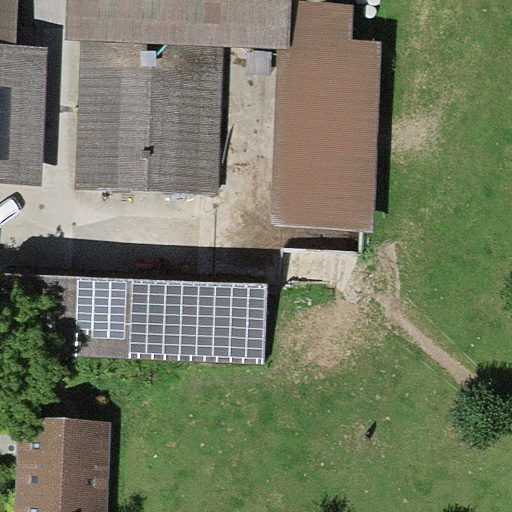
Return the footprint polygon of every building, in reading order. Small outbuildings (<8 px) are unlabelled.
[(0,0),(0,52),(17,53),(18,0),(0,0)] [(295,0),(67,0),(66,48),(81,48),(76,192),(218,197),(224,52),(281,54),(274,233),(375,237),(382,46),(354,45),(356,11),(295,9),(295,0)] [(0,52),(0,189),(42,187),(48,55),(17,53),(0,52)] [(269,292),(6,283),(4,359),(267,367),(269,292)] [(108,511),(112,427),(20,423),(16,511),(108,511)]
